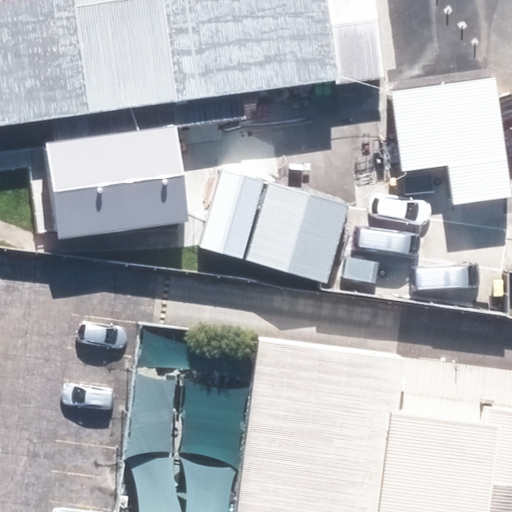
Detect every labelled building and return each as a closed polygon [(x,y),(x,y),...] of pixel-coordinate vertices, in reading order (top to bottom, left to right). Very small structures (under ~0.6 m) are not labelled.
[(0,0),(0,126),(336,80),(336,84),(385,78),(374,0),(0,0)] [(390,91),(401,172),(447,166),(452,204),(505,197),(511,196),(496,77),(390,91)] [(178,125),(49,141),(62,237),(190,221),(178,125)] [(348,206),(221,170),(199,247),(327,283),(348,206)] [(493,225),(402,239),(411,298),(502,284),(493,225)] [(511,511),(511,374),(240,349),(220,511),(511,511)]
